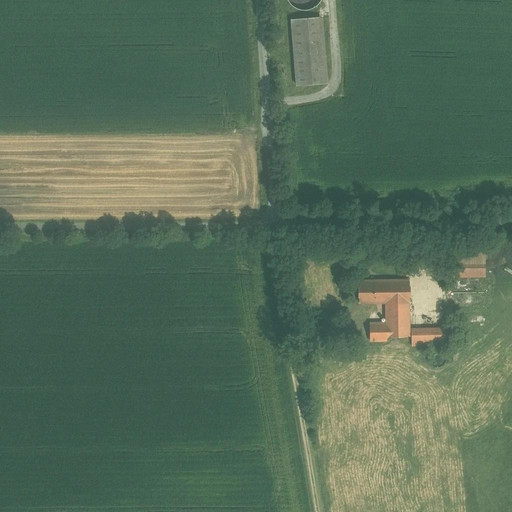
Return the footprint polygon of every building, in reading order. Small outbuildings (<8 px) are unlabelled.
[(288,0),(288,1),(292,5),(298,9),(305,10),(312,8),(318,4),(321,0),(288,0)] [(323,17),(292,20),(297,85),(327,83),(323,17)] [(450,243),(451,276),(486,276),(485,243),(450,243)] [(409,280),(359,281),(359,303),(386,302),(410,302),(409,280)] [(410,336),(410,302),(386,302),(386,323),(370,323),(370,340),(387,340),(387,337),(410,336)] [(452,345),(452,327),(411,328),(412,346),(452,345)]
